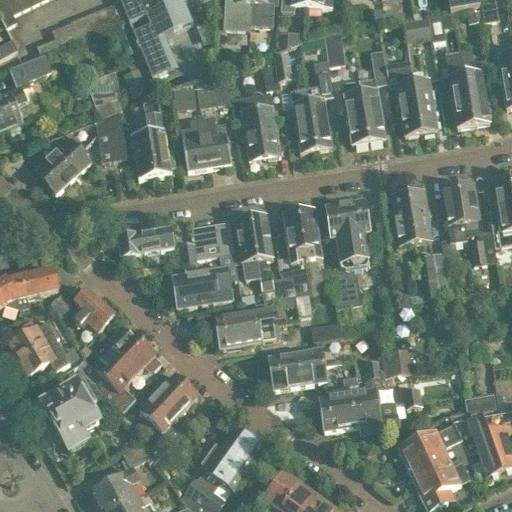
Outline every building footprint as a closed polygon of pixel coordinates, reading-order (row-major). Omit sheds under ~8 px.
[(21,16),(13,0),(7,0),(3,2),(12,20),(13,20),(21,16)] [(25,0),(13,0),(21,16),(31,11),(25,0)] [(36,0),(25,0),(31,11),(40,7),(36,0)] [(153,30),(136,36),(153,80),(174,71),(162,41),(193,29),(183,5),(163,13),(157,0),(121,0),(132,26),(149,19),(153,30)] [(251,31),(252,0),(236,0),(236,6),(225,6),(223,34),(249,36),(249,31),(251,31)] [(252,0),(251,31),(272,32),(273,10),(278,10),(278,0),(252,0)] [(306,13),(306,0),(289,0),(290,3),(281,2),(280,17),(294,18),(295,12),(306,13)] [(306,0),(306,13),(323,14),(324,3),(332,4),(332,0),(306,0)] [(480,11),(478,0),(447,0),(450,16),(480,11)] [(478,0),(480,11),(481,15),(483,26),(483,28),(500,25),(495,0),(478,0)] [(3,2),(0,3),(0,20),(5,33),(17,27),(13,20),(12,20),(3,2)] [(120,6),(109,11),(116,32),(128,27),(121,10),(120,6)] [(109,11),(99,15),(107,35),(116,32),(109,11)] [(414,23),(427,21),(425,11),(413,14),(414,23)] [(373,14),(375,27),(384,26),(382,13),(373,14)] [(99,15),(89,19),(97,39),(107,35),(99,15)] [(483,26),(481,15),(466,17),(468,29),(483,26)] [(89,19),(79,23),(87,43),(97,39),(89,19)] [(428,21),(431,44),(431,47),(445,45),(443,19),(428,21)] [(428,21),(427,21),(414,23),(414,24),(403,26),(407,49),(431,44),(428,21)] [(87,43),(79,23),(69,27),(70,28),(77,47),(87,43)] [(77,47),(70,28),(60,32),(68,50),(77,47)] [(68,50),(60,32),(51,36),(54,44),(58,54),(68,50)] [(291,37),(290,52),(302,48),(302,38),(291,37)] [(327,66),(329,73),(345,70),(340,37),(324,40),(327,66)] [(58,54),(54,44),(36,51),(40,61),(58,54)] [(0,63),(16,56),(11,45),(0,50),(0,63)] [(388,88),(384,60),(383,55),(371,57),(375,84),(358,86),(368,147),(385,145),(376,90),(388,88)] [(461,58),(473,131),(490,128),(478,55),(461,58)] [(409,66),(421,139),(437,136),(428,85),(424,86),(423,77),(416,78),(413,56),(407,57),(409,66)] [(278,87),(275,61),(275,57),(245,68),(249,78),(261,74),(261,77),(262,77),(263,82),(251,84),(252,94),(265,92),(265,95),(279,92),(278,87)] [(511,112),(511,57),(497,60),(499,74),(495,75),(497,86),(501,85),(506,114),(511,112)] [(421,139),(409,66),(398,68),(396,58),(384,60),(388,88),(388,93),(396,91),(404,142),(421,139)] [(473,131),(461,58),(444,61),(456,133),(473,131)] [(287,59),(275,61),(278,87),(291,85),(287,59)] [(44,61),(40,62),(8,74),(15,93),(51,78),(44,61)] [(216,63),(215,79),(228,73),(229,64),(216,63)] [(329,73),(327,66),(313,68),(314,76),(303,78),(306,94),(316,155),(332,153),(324,104),(333,102),(329,73)] [(132,104),(147,98),(138,75),(123,81),(132,104)] [(102,123),(120,116),(115,76),(86,86),(95,112),(97,111),(102,123)] [(203,84),(196,87),(199,113),(230,108),(226,80),(203,84)] [(368,147),(358,86),(341,89),(351,150),(368,147)] [(316,155),(306,94),(290,97),(299,158),(316,155)] [(0,119),(27,110),(21,95),(9,99),(9,98),(0,101),(0,119)] [(173,109),(187,108),(185,95),(171,96),(173,109)] [(248,166),(280,161),(272,112),(269,98),(238,103),(248,166)] [(49,101),(27,110),(0,119),(0,138),(9,135),(10,139),(20,135),(19,131),(55,117),(49,101)] [(143,109),(155,182),(171,179),(170,173),(175,172),(171,153),(167,154),(164,135),(162,135),(157,106),(143,109)] [(155,182),(143,109),(133,112),(137,139),(131,140),(138,184),(155,182)] [(120,116),(102,123),(95,126),(97,143),(123,135),(120,116)] [(214,130),(213,123),(201,125),(209,173),(231,170),(224,129),(214,130)] [(209,173),(201,125),(190,126),(191,134),(181,136),(183,146),(182,147),(187,177),(209,173)] [(123,135),(97,143),(101,167),(127,163),(123,135)] [(45,188),(81,156),(70,144),(34,176),(45,188)] [(81,156),(45,188),(56,200),(91,168),(81,156)] [(511,205),(508,183),(491,186),(493,198),(489,199),(490,209),(495,208),(497,217),(489,218),(492,237),(492,239),(497,238),(499,254),(511,251),(511,205)] [(492,237),(482,239),(473,188),(458,191),(466,243),(476,241),(478,248),(470,250),(473,271),(496,267),(492,239),(492,237)] [(466,243),(458,191),(442,193),(450,244),(451,249),(455,248),(466,246),(466,243)] [(424,196),(407,199),(415,249),(432,247),(424,196)] [(415,249),(407,199),(390,201),(398,252),(415,249)] [(335,243),(365,238),(369,238),(364,205),(325,211),(330,244),(335,243)] [(310,274),(314,299),(324,296),(320,270),(316,271),(315,265),(321,264),(313,214),(298,216),(307,274),(310,274)] [(280,283),(272,284),(274,293),(261,295),(263,308),(288,303),(297,302),(307,300),(314,299),(310,274),(307,274),(298,216),(282,219),(290,269),(291,275),(279,277),(280,283)] [(267,274),(266,266),(273,265),(266,221),(250,224),(259,281),(261,295),(274,293),(272,284),(271,280),(264,281),(263,275),(267,274)] [(259,281),(250,224),(234,226),(241,270),(248,269),(249,277),(254,276),(255,281),(259,281)] [(233,259),(228,227),(191,233),(194,248),(196,265),(219,261),(233,259)] [(173,254),(170,233),(117,242),(120,263),(173,254)] [(369,265),(365,238),(335,243),(339,269),(340,269),(341,273),(346,276),(366,273),(369,269),(368,265),(369,265)] [(451,249),(450,244),(440,245),(442,261),(444,273),(458,271),(455,248),(451,249)] [(196,265),(194,248),(178,250),(181,272),(197,269),(196,265)] [(221,273),(171,281),(177,315),(232,305),(229,286),(238,285),(233,259),(219,261),(221,273)] [(444,273),(442,261),(422,264),(428,305),(449,302),(444,273)] [(53,274),(21,281),(28,314),(29,314),(27,302),(58,295),(53,274)] [(6,284),(6,282),(0,285),(0,311),(4,310),(20,315),(28,314),(21,281),(6,284)] [(407,283),(409,301),(421,300),(419,282),(407,283)] [(86,328),(98,339),(114,321),(86,295),(74,308),(81,314),(73,323),(83,332),(86,328)] [(56,314),(66,304),(59,297),(49,308),(56,314)] [(254,298),(242,300),(243,308),(255,306),(254,298)] [(310,319),(307,300),(297,302),(298,311),(299,321),(310,319)] [(297,302),(288,303),(289,312),(298,311),(297,302)] [(66,304),(56,314),(63,320),(72,310),(66,304)] [(217,338),(272,329),(270,313),(256,316),(256,315),(214,321),(217,338)] [(28,314),(21,315),(19,322),(20,326),(30,323),(28,314)] [(27,380),(49,367),(55,377),(70,369),(78,365),(74,355),(65,360),(56,345),(59,343),(49,326),(35,334),(31,327),(7,341),(10,348),(9,348),(27,380)] [(311,332),(313,348),(342,343),(340,328),(311,332)] [(220,354),(261,348),(261,347),(275,345),(272,329),(217,338),(220,354)] [(106,385),(143,349),(131,337),(128,339),(122,334),(108,346),(115,353),(94,373),(84,365),(78,371),(88,381),(99,394),(106,385)] [(155,361),(143,349),(106,385),(99,394),(119,419),(136,403),(124,392),(147,369),(154,376),(161,368),(154,362),(155,361)] [(86,351),(80,357),(84,364),(92,356),(86,351)] [(271,379),(323,371),(321,354),(268,362),(271,379)] [(409,355),(381,358),(385,383),(413,380),(409,355)] [(381,383),(379,366),(364,368),(367,385),(381,383)] [(326,387),(323,371),(271,379),(273,396),(326,387)] [(462,384),(468,383),(471,378),(470,372),(461,373),(462,384)] [(88,448),(83,439),(98,430),(86,409),(95,404),(77,375),(68,380),(72,387),(61,394),(62,397),(41,410),(70,459),(88,448)] [(151,426),(186,391),(174,380),(140,415),(151,426)] [(343,382),(345,391),(355,389),(354,381),(343,382)] [(374,394),(382,393),(380,384),(363,386),(365,396),(374,394)] [(197,402),(186,391),(151,426),(163,437),(197,402)] [(321,420),(391,410),(389,399),(375,402),(374,394),(365,396),(319,403),(321,420)] [(405,404),(420,402),(419,394),(404,396),(405,404)] [(420,402),(405,404),(406,411),(421,409),(420,402)] [(506,419),(511,433),(511,406),(503,408),(497,409),(498,420),(506,419)] [(398,410),(391,410),(321,420),(324,437),(360,432),(361,439),(401,432),(398,410)] [(511,433),(506,419),(498,420),(482,422),(501,476),(511,472),(511,458),(506,442),(511,439),(511,433)] [(482,422),(453,427),(454,430),(461,445),(467,457),(476,454),(486,481),(501,476),(482,422)] [(422,442),(397,453),(404,467),(417,461),(418,465),(461,445),(454,430),(437,438),(434,431),(420,438),(422,442)] [(220,488),(251,445),(237,435),(222,455),(215,450),(202,468),(209,473),(206,478),(205,477),(196,484),(195,483),(180,503),(186,511),(205,511),(214,497),(220,488)] [(265,455),(251,445),(220,488),(234,498),(265,455)] [(417,461),(404,467),(416,494),(429,488),(427,483),(470,464),(467,457),(461,445),(418,465),(417,461)] [(153,466),(166,456),(156,446),(146,456),(153,466)] [(153,466),(146,456),(140,448),(122,458),(130,473),(140,469),(146,465),(149,470),(153,466)] [(470,464),(427,483),(429,488),(416,494),(423,511),(439,511),(447,509),(442,498),(460,490),(471,485),(464,470),(471,467),(470,464)] [(117,511),(137,501),(133,493),(141,489),(133,475),(93,496),(96,501),(93,502),(98,511),(117,511)] [(271,511),(284,511),(301,491),(282,477),(262,505),(271,511)] [(284,511),(312,511),(318,504),(301,491),(284,511)] [(205,511),(220,511),(226,505),(214,497),(205,511)] [(142,511),(137,501),(117,511),(151,511),(150,509),(143,511),(142,511)]
